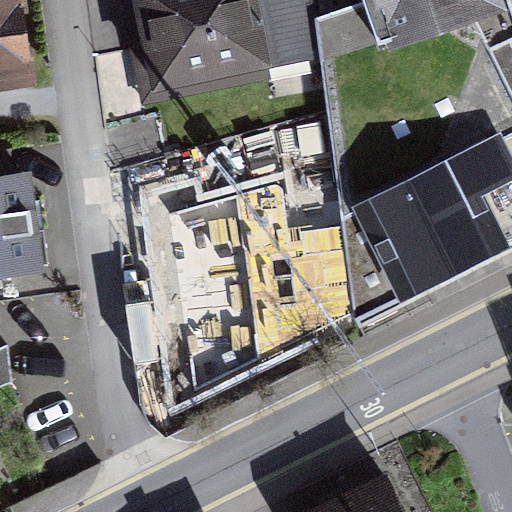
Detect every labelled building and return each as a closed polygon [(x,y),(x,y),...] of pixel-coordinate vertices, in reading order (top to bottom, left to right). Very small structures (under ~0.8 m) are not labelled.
[(25,0),(0,0),(0,75),(31,74),(25,0)] [(136,0),(154,93),(279,70),(265,0),(136,0)] [(377,0),(389,40),(511,3),(509,0),(377,0)] [(511,148),(357,222),(378,324),(511,253),(511,148)] [(33,175),(0,178),(0,273),(42,269),(33,175)] [(301,231),(169,288),(210,382),(342,325),(301,231)] [(422,511),(402,470),(313,511),(422,511)]
